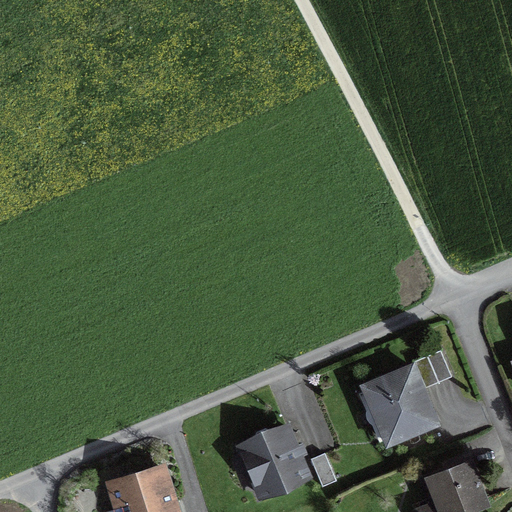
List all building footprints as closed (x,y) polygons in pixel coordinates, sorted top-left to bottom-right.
[(438,355),(409,368),(419,390),(448,377),(438,355)] [(432,419),(419,390),(409,368),(365,388),(388,439),(432,419)] [(282,428),(240,445),(260,492),(302,475),(282,428)] [(323,455),(311,460),(322,485),(334,480),(323,455)] [(465,461),(429,473),(440,503),(419,510),(419,511),(451,511),(480,502),(465,461)] [(176,511),(160,465),(108,483),(118,511),(176,511)]
